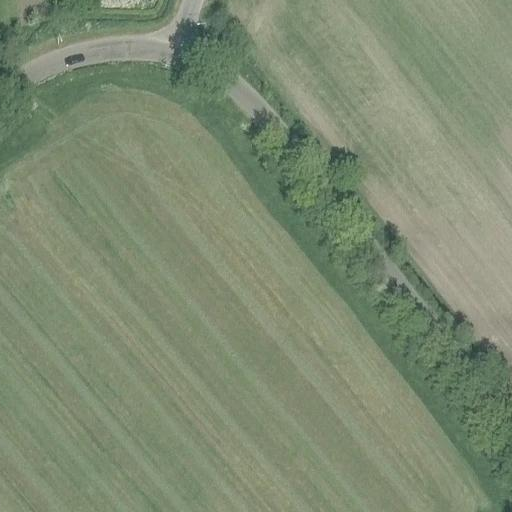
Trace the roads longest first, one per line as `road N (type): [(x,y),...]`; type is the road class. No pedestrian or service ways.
road 1 (tertiary): [(511,435),(266,117),(222,77),(173,54)]
road 2 (unclassified): [(0,91),(99,47),(173,54)]
